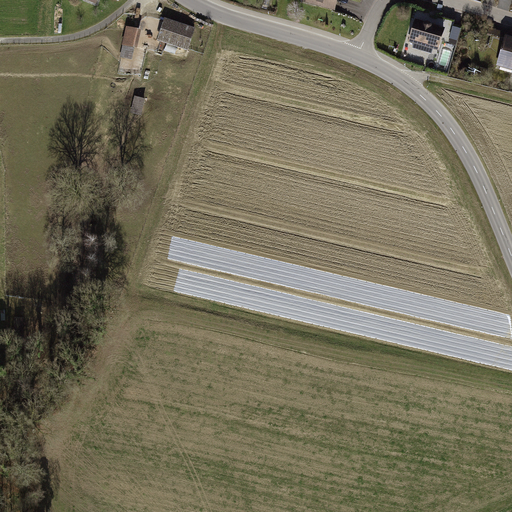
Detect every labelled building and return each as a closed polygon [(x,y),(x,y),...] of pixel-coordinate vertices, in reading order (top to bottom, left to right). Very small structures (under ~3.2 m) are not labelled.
[(341,0),(302,0),(302,3),(337,13),(341,0)] [(418,19),(410,44),(442,53),(450,28),(418,19)] [(197,31),(167,20),(159,42),(189,52),(197,31)] [(142,31),(128,28),(121,59),(135,62),(142,31)] [(499,67),(511,71),(511,36),(491,30),(488,37),(506,43),(499,67)] [(461,39),(453,38),(451,47),(458,49),(461,39)] [(146,102),(135,99),(130,115),(142,118),(146,102)]
